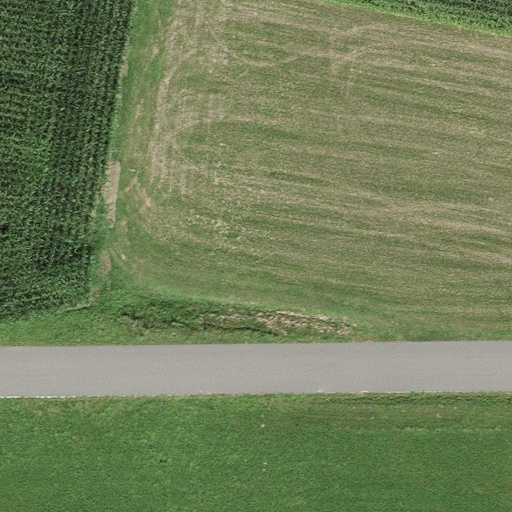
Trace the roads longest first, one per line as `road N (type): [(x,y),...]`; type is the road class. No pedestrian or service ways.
road 1 (track): [(147,0),(109,158),(100,264),(125,286),(367,308),(485,370)]
road 2 (unclassified): [(0,374),(511,370)]
